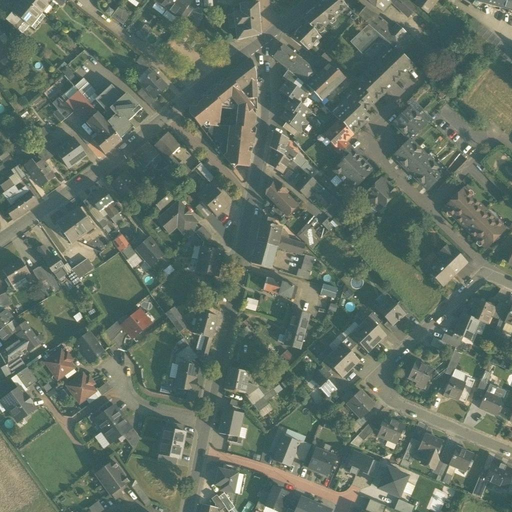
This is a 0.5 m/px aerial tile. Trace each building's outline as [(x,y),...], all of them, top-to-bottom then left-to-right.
[(41,14),(40,13),(23,0),(21,0),(11,12),(24,23),(29,27),(30,28),(30,27),(29,26),(39,14),(41,15),(41,14)] [(23,0),(40,13),(51,0),(23,0)] [(156,0),(155,1),(167,10),(173,0),(156,0)] [(190,0),(173,0),(167,10),(177,18),(178,17),(184,22),(187,17),(193,9),(187,5),(190,0)] [(324,0),(320,3),(334,19),(347,8),(339,0),(324,0)] [(382,0),(375,7),(382,12),(392,2),(390,1),(390,0),(382,0)] [(392,2),(409,17),(415,10),(403,0),(390,0),(390,1),(392,2)] [(417,0),(414,5),(427,15),(438,0),(417,0)] [(511,0),(474,0),(474,2),(508,11),(507,14),(511,15),(511,0)] [(162,16),(167,10),(155,1),(151,8),(162,16)] [(257,3),(254,4),(243,5),(240,5),(239,5),(240,13),(234,14),(236,41),(260,35),(258,3),(257,3)] [(316,34),(334,19),(320,3),(302,18),(305,22),(316,34)] [(111,18),(122,26),(130,15),(119,7),(111,18)] [(187,17),(198,25),(202,20),(200,8),(193,9),(187,17)] [(362,19),(384,39),(391,31),(387,25),(376,15),(371,13),(365,8),(358,16),(362,19)] [(167,10),(162,16),(173,24),(177,18),(167,10)] [(5,20),(16,31),(17,31),(24,23),(11,12),(5,20)] [(30,27),(30,28),(32,29),(43,16),(41,14),(41,15),(39,14),(29,26),(30,27)] [(467,28),(471,32),(479,23),(474,19),(467,28)] [(320,38),(316,34),(305,22),(290,37),(307,51),(320,38)] [(22,35),(29,27),(24,23),(17,31),(22,35)] [(471,32),(506,61),(511,54),(511,51),(479,23),(471,32)] [(356,82),(361,86),(375,102),(413,65),(410,62),(400,54),(394,49),(392,47),(391,46),(368,25),(350,43),(362,56),(374,45),(383,45),(386,48),(386,57),(382,61),(381,60),(376,60),(376,67),(371,72),(369,70),(356,82)] [(392,47),(394,49),(406,34),(396,25),(391,31),(384,39),(393,47),(392,47)] [(136,36),(143,42),(151,31),(144,26),(136,36)] [(4,34),(0,37),(0,43),(7,53),(12,50),(8,45),(11,44),(4,34)] [(394,49),(400,54),(413,40),(406,34),(394,49)] [(205,43),(205,50),(217,49),(217,42),(205,43)] [(302,82),(306,86),(317,76),(312,71),(312,70),(283,45),(273,58),(273,59),(302,82)] [(7,54),(0,58),(0,63),(3,68),(13,61),(7,54)] [(137,63),(147,70),(151,64),(141,57),(137,63)] [(254,109),(255,111),(257,111),(256,74),(252,63),(249,59),(229,75),(230,78),(254,109)] [(330,63),(317,76),(306,86),(321,102),(325,99),(345,79),(330,63)] [(65,67),(60,72),(69,82),(74,77),(65,67)] [(137,81),(140,85),(151,75),(148,71),(137,81)] [(287,82),(291,86),(297,78),(287,71),(281,79),(286,83),(287,82)] [(145,90),(153,99),(154,99),(166,87),(153,73),(151,75),(140,85),(143,88),(145,90)] [(235,127),(218,125),(221,109),(221,108),(220,108),(220,104),(241,108),(240,117),(249,118),(250,112),(251,112),(254,109),(230,78),(224,83),(224,87),(219,87),(216,86),(215,90),(211,93),(210,97),(206,97),(202,97),(202,100),(198,104),(197,108),(193,108),(189,108),(189,114),(200,128),(203,125),(203,124),(208,125),(208,126),(209,126),(208,131),(215,132),(215,138),(221,139),(220,147),(217,149),(233,169),(237,167),(248,167),(250,154),(251,154),(252,148),(251,147),(253,145),(254,136),(255,136),(256,129),(254,127),(252,126),(248,126),(248,123),(239,122),(238,132),(235,132),(236,127),(235,127)] [(291,86),(298,91),(303,84),(297,78),(291,86)] [(83,79),(75,87),(86,100),(94,93),(95,92),(83,79)] [(290,99),(300,106),(307,97),(298,91),(291,86),(287,82),(286,83),(280,92),(290,99)] [(61,97),(66,102),(78,92),(73,86),(61,97)] [(91,105),(90,105),(100,116),(102,118),(108,124),(112,129),(111,130),(120,140),(133,128),(128,122),(125,119),(127,117),(130,120),(142,109),(126,94),(122,98),(119,101),(117,99),(120,96),(111,86),(98,98),(91,105)] [(361,86),(356,91),(371,106),(375,102),(361,86)] [(137,94),(150,107),(156,101),(154,99),(153,99),(145,90),(144,92),(142,90),(137,94)] [(364,113),(371,106),(356,91),(332,114),(339,122),(339,121),(352,135),(369,119),(364,113)] [(74,112),(76,111),(76,110),(86,101),(78,92),(66,102),(74,112)] [(86,100),(91,105),(98,98),(94,93),(86,100)] [(300,106),(290,99),(284,108),(287,110),(304,122),(311,113),(300,106)] [(91,127),(95,124),(102,118),(100,116),(90,105),(86,101),(76,110),(76,111),(91,127)] [(65,120),(74,112),(66,102),(57,110),(58,111),(65,120)] [(221,108),(221,109),(237,111),(235,127),(236,127),(235,132),(238,132),(239,122),(248,123),(248,126),(252,126),(254,127),(257,124),(255,122),(256,118),(251,112),(250,112),(249,118),(240,117),(241,108),(220,104),(220,108),(221,108)] [(392,124),(409,140),(410,141),(426,124),(409,107),(392,124)] [(307,124),(304,122),(287,110),(280,119),(286,123),(298,132),(301,134),(307,124)] [(53,115),(61,124),(65,120),(58,111),(53,115)] [(108,124),(102,118),(95,124),(101,131),(103,129),(104,131),(93,141),(104,155),(121,141),(120,140),(111,130),(112,129),(108,124)] [(344,142),(352,135),(339,121),(339,122),(324,136),(336,149),(337,150),(344,142)] [(282,128),(294,137),(298,132),(286,123),(282,128)] [(1,131),(7,139),(14,134),(8,126),(1,131)] [(276,152),(282,156),(285,149),(288,140),(273,132),(269,148),(276,152)] [(37,141),(43,149),(52,142),(46,133),(37,141)] [(153,147),(166,160),(169,157),(180,146),(167,133),(153,147)] [(56,154),(67,169),(86,155),(74,139),(59,151),(56,153),(56,154)] [(444,174),(410,141),(409,140),(392,157),(427,191),(444,174)] [(45,162),(50,158),(43,149),(37,141),(31,145),(39,157),(40,156),(45,162)] [(59,151),(52,142),(43,149),(50,158),(56,154),(56,153),(59,151)] [(339,156),(340,155),(348,147),(349,146),(344,142),(337,150),(336,149),(334,151),(339,156)] [(144,167),(144,168),(151,162),(158,155),(147,143),(133,155),(144,167)] [(353,151),(348,147),(340,155),(345,159),(353,151)] [(0,151),(0,160),(1,161),(9,155),(4,149),(0,151)] [(290,151),(285,149),(282,156),(290,160),(292,162),(297,155),(290,151)] [(348,186),(353,191),(373,171),(353,151),(345,159),(333,171),(338,176),(343,176),(348,181),(348,186)] [(282,174),(287,165),(290,160),(282,156),(276,152),(268,165),(272,168),(282,174)] [(151,162),(164,176),(171,169),(158,155),(151,162)] [(292,162),(300,169),(305,163),(297,155),(292,162)] [(173,168),(175,171),(178,167),(169,157),(166,160),(165,160),(173,168)] [(292,162),(290,160),(287,165),(296,172),(300,169),(292,162)] [(26,166),(30,171),(37,167),(33,162),(26,166)] [(43,162),(37,167),(30,171),(29,172),(32,177),(41,188),(54,178),(43,162)] [(314,172),(305,163),(300,169),(301,170),(307,175),(309,177),(314,172)] [(175,171),(183,180),(183,179),(190,174),(182,164),(178,167),(175,171)] [(195,168),(210,184),(215,179),(200,164),(195,168)] [(21,181),(26,177),(21,170),(18,166),(13,170),(15,173),(21,181)] [(26,166),(21,170),(26,177),(28,180),(32,177),(29,172),(30,171),(26,166)] [(8,178),(9,180),(15,187),(22,183),(21,181),(15,173),(8,178)] [(137,188),(134,183),(126,173),(111,184),(118,193),(123,199),(129,195),(137,188)] [(316,183),(309,177),(307,175),(296,188),(307,198),(315,190),(319,193),(323,189),(316,183)] [(377,210),(378,211),(385,204),(396,193),(381,179),(364,197),(377,210)] [(8,192),(15,187),(9,180),(0,186),(0,187),(5,194),(8,192)] [(284,215),(286,217),(297,207),(285,195),(287,193),(278,184),(276,185),(273,182),(268,181),(266,195),(276,206),(284,215)] [(152,191),(157,197),(164,191),(159,185),(152,191)] [(212,213),(216,217),(229,205),(211,185),(211,186),(212,187),(206,192),(205,191),(198,197),(203,203),(212,213)] [(15,203),(22,198),(18,193),(15,187),(8,192),(15,203)] [(25,188),(18,193),(22,198),(28,194),(25,188)] [(323,213),(332,221),(344,209),(344,208),(323,189),(319,193),(331,204),(323,213)] [(444,209),(464,229),(484,209),(464,189),(456,196),(456,199),(454,202),(451,202),(444,209)] [(95,207),(99,212),(103,209),(111,204),(112,202),(103,190),(90,199),(90,200),(95,207)] [(151,202),(159,211),(172,200),(164,191),(157,197),(151,202)] [(11,205),(15,203),(8,192),(5,194),(4,195),(11,205)] [(15,203),(17,206),(22,214),(36,204),(29,193),(28,194),(22,198),(15,203)] [(83,203),(89,212),(95,207),(90,200),(90,199),(89,198),(83,203)] [(177,228),(183,235),(195,224),(196,223),(190,216),(188,216),(185,212),(185,210),(178,203),(157,221),(165,230),(173,223),(177,228)] [(196,209),(205,219),(212,213),(203,203),(196,209)] [(108,215),(111,219),(118,213),(111,204),(103,209),(107,214),(108,215)] [(372,216),(377,222),(390,209),(385,204),(378,211),(377,210),(372,216)] [(13,220),(22,214),(17,206),(8,212),(13,220)] [(271,210),(280,219),(284,215),(276,206),(271,210)] [(95,207),(89,212),(97,223),(103,219),(108,215),(107,214),(103,209),(99,212),(95,207)] [(57,225),(71,244),(93,227),(79,209),(57,225)] [(505,230),(484,209),(464,229),(485,250),(492,242),(492,240),(495,237),(498,237),(505,230)] [(123,220),(118,213),(111,219),(116,225),(123,220)] [(257,242),(275,247),(278,237),(279,238),(281,229),(272,220),(262,218),(257,242)] [(103,219),(97,223),(102,229),(106,226),(107,225),(103,219)] [(173,223),(165,230),(169,235),(177,228),(173,223)] [(187,239),(195,233),(199,229),(195,224),(183,235),(187,239)] [(106,226),(102,229),(106,235),(110,231),(106,226)] [(312,236),(316,232),(309,226),(299,237),(311,247),(317,241),(312,236)] [(200,228),(199,229),(195,233),(203,243),(211,237),(203,227),(201,228),(200,228)] [(120,253),(130,246),(122,235),(112,242),(120,253)] [(305,245),(279,238),(278,237),(275,247),(275,248),(276,248),(302,255),(305,245)] [(138,251),(150,241),(148,239),(136,249),(138,251)] [(138,251),(149,264),(155,259),(153,257),(159,251),(150,241),(138,251)] [(270,269),(276,248),(275,248),(275,247),(257,242),(250,264),(270,270),(270,269)] [(442,257),(440,259),(455,274),(466,264),(448,245),(439,254),(442,257)] [(36,251),(58,281),(64,277),(59,270),(62,268),(63,267),(56,257),(53,260),(43,246),(36,251)] [(120,253),(126,261),(135,254),(130,246),(120,253)] [(198,260),(201,248),(194,246),(191,259),(198,260)] [(201,248),(198,260),(219,265),(221,256),(218,256),(219,252),(201,248)] [(163,256),(159,251),(153,257),(155,259),(149,264),(151,266),(163,256)] [(142,262),(135,254),(126,261),(132,270),(142,262)] [(301,271),(310,273),(314,259),(305,256),(303,264),(302,264),(301,269),(301,271)] [(442,286),(455,274),(440,259),(428,271),(442,286)] [(86,260),(71,270),(72,271),(78,280),(93,270),(86,260)] [(218,273),(219,265),(198,260),(195,273),(214,277),(215,273),(218,273)] [(2,272),(11,286),(29,275),(21,261),(2,272)] [(62,268),(67,275),(72,271),(71,270),(67,264),(63,267),(62,268)] [(160,274),(165,280),(175,272),(170,266),(160,274)] [(32,272),(40,284),(46,280),(38,268),(32,272)] [(296,277),(308,281),(310,273),(301,271),(298,270),(296,277)] [(78,280),(72,271),(67,275),(73,284),(78,280)] [(263,291),(294,300),(297,288),(266,278),(263,291)] [(205,291),(210,297),(219,290),(214,284),(205,291)] [(334,299),(337,289),(323,285),(320,295),(334,299)] [(0,303),(3,309),(11,305),(5,294),(0,295),(0,303)] [(259,302),(247,298),(244,309),(255,313),(259,302)] [(388,321),(392,325),(393,325),(403,315),(395,306),(388,299),(380,307),(380,312),(388,321)] [(476,300),(469,317),(478,321),(486,325),(494,308),(476,300)] [(403,315),(407,319),(412,314),(400,301),(395,306),(403,315)] [(492,317),(499,320),(504,310),(505,306),(498,303),(492,317)] [(169,320),(179,333),(187,327),(173,309),(165,315),(169,320)] [(499,320),(499,322),(505,324),(505,323),(509,312),(504,310),(499,320)] [(0,315),(0,328),(2,328),(6,325),(5,325),(12,320),(6,311),(0,315)] [(123,329),(132,339),(148,326),(150,324),(144,316),(139,311),(122,326),(121,326),(123,329)] [(200,336),(205,338),(212,340),(218,318),(199,312),(192,334),(200,336)] [(284,345),(299,349),(309,316),(294,312),(284,345)] [(79,313),(72,317),(76,323),(83,318),(79,313)] [(368,318),(376,327),(381,323),(372,313),(367,317),(368,318)] [(470,341),(478,321),(469,317),(462,314),(453,334),(470,341)] [(368,318),(359,327),(376,345),(385,336),(376,327),(368,318)] [(18,328),(12,320),(5,325),(6,325),(2,328),(0,328),(0,337),(3,342),(16,332),(20,339),(21,340),(20,341),(28,351),(28,352),(40,344),(34,337),(25,323),(18,328)] [(109,328),(105,332),(112,342),(123,329),(121,326),(122,326),(118,321),(109,328)] [(384,325),(392,334),(397,329),(393,325),(392,325),(388,321),(384,325)] [(500,336),(505,324),(499,322),(494,333),(500,336)] [(367,353),(376,345),(359,327),(350,335),(350,336),(358,344),(367,353)] [(114,345),(112,342),(105,332),(100,336),(109,349),(114,345)] [(38,334),(34,337),(40,344),(43,342),(43,341),(38,334)] [(85,356),(90,363),(103,354),(89,334),(82,339),(84,341),(77,346),(80,350),(80,352),(82,356),(85,356)] [(442,335),(440,341),(447,344),(450,346),(453,339),(442,335)] [(195,351),(198,352),(201,353),(205,338),(200,336),(195,351)] [(346,340),(354,348),(358,344),(350,336),(346,340)] [(341,344),(350,352),(354,348),(346,340),(343,337),(338,341),(341,344)] [(208,355),(212,340),(205,338),(201,353),(208,355)] [(18,347),(23,354),(28,351),(20,341),(21,340),(20,339),(0,352),(0,353),(9,347),(10,349),(18,347)] [(443,352),(447,344),(440,341),(434,339),(431,346),(443,352)] [(341,344),(333,352),(350,370),(359,362),(350,352),(341,344)] [(0,355),(5,365),(6,366),(10,364),(23,354),(18,347),(10,349),(9,347),(0,353),(0,355)] [(189,364),(197,358),(194,355),(188,347),(176,356),(174,365),(179,366),(179,365),(189,367),(189,364)] [(198,352),(194,355),(197,358),(198,358),(204,366),(208,355),(201,353),(198,352)] [(342,378),(350,370),(333,352),(324,361),(332,369),(342,378)] [(454,352),(449,362),(456,365),(460,355),(454,352)] [(46,363),(58,379),(64,375),(63,374),(72,368),(68,363),(64,357),(61,353),(46,363)] [(323,368),(328,373),(332,369),(324,361),(320,365),(323,368)] [(416,383),(425,386),(432,370),(431,370),(415,363),(415,362),(407,379),(408,379),(416,383)] [(445,373),(451,376),(454,370),(456,365),(449,362),(445,373)] [(11,375),(12,378),(16,376),(10,364),(6,366),(11,375)] [(177,379),(179,366),(174,365),(171,364),(169,378),(177,379)] [(6,366),(5,365),(0,368),(5,378),(11,375),(6,366)] [(188,390),(194,391),(196,381),(194,381),(197,368),(189,367),(179,365),(179,366),(177,379),(176,384),(184,386),(183,389),(188,390)] [(17,375),(27,389),(37,381),(27,368),(17,375)] [(319,372),(327,381),(331,376),(328,373),(323,368),(319,372)] [(76,374),(72,369),(64,375),(67,380),(76,374)] [(253,406),(258,412),(268,405),(266,402),(277,394),(274,390),(266,380),(256,388),(246,384),(248,373),(229,369),(225,390),(243,394),(253,406)] [(469,376),(454,370),(451,376),(450,379),(465,385),(468,379),(469,376)] [(310,381),(328,398),(336,390),(327,381),(319,372),(310,381)] [(483,374),(479,384),(485,387),(489,377),(483,374)] [(16,376),(12,378),(11,379),(18,389),(20,388),(22,392),(27,389),(17,375),(16,376)] [(68,387),(79,403),(85,399),(86,398),(85,397),(93,391),(90,386),(86,381),(82,376),(68,387)] [(266,380),(274,390),(279,386),(272,376),(266,380)] [(443,394),(458,401),(465,385),(450,379),(443,394)] [(474,382),(468,379),(465,385),(458,401),(464,404),(474,382)] [(106,383),(97,390),(101,396),(111,389),(106,383)] [(48,384),(43,388),(46,393),(51,389),(48,384)] [(480,398),(485,387),(479,384),(475,395),(480,398)] [(485,394),(502,401),(506,392),(489,385),(485,394)] [(282,390),(279,386),(274,390),(277,394),(282,390)] [(8,410),(17,422),(23,418),(26,419),(29,417),(29,413),(35,409),(31,405),(32,401),(29,397),(25,396),(22,392),(20,388),(18,389),(3,400),(9,409),(8,410)] [(341,398),(347,405),(357,395),(351,389),(347,392),(347,393),(341,398)] [(54,390),(47,395),(52,401),(58,397),(54,390)] [(85,399),(89,405),(101,396),(97,390),(94,392),(86,398),(85,399)] [(186,400),(196,402),(198,392),(194,391),(188,390),(186,400)] [(360,418),(360,419),(369,410),(374,406),(360,392),(357,395),(347,405),(360,418)] [(479,409),(496,416),(503,401),(502,401),(485,394),(479,409)] [(334,405),(328,398),(317,408),(324,415),(334,405)] [(9,409),(3,400),(0,402),(0,410),(2,414),(8,410),(9,409)] [(231,400),(229,406),(240,410),(242,404),(231,400)] [(95,421),(103,432),(122,418),(114,407),(102,415),(94,421),(95,421)] [(87,418),(91,424),(95,421),(94,421),(102,415),(99,410),(87,418)] [(360,419),(360,418),(356,422),(361,428),(373,415),(369,410),(360,419)] [(237,438),(243,415),(224,411),(219,434),(228,436),(237,438)] [(396,445),(405,425),(404,425),(403,427),(385,419),(386,418),(385,417),(377,437),(378,437),(378,436),(388,440),(396,443),(396,445)] [(130,429),(122,418),(103,432),(111,443),(122,435),(130,429)] [(164,429),(181,432),(183,426),(165,422),(164,429)] [(368,424),(357,436),(363,441),(374,430),(368,424)] [(122,435),(133,450),(139,438),(132,428),(130,429),(122,435)] [(164,429),(161,442),(181,446),(184,433),(181,432),(164,429)] [(237,438),(228,436),(227,442),(240,445),(242,439),(237,438)] [(357,448),(363,441),(357,436),(350,444),(357,448)] [(425,436),(418,451),(425,454),(434,458),(435,458),(441,443),(425,436)] [(273,461),(289,467),(292,458),(298,443),(283,437),(273,461)] [(393,451),(396,445),(396,443),(388,440),(385,447),(393,451)] [(299,441),(298,443),(292,458),(304,462),(308,451),(311,445),(299,441)] [(410,441),(405,453),(411,455),(416,443),(410,441)] [(179,460),(181,446),(161,442),(158,455),(176,459),(179,460)] [(456,468),(466,472),(473,456),(456,449),(449,465),(456,468)] [(314,453),(308,468),(326,475),(334,457),(315,450),(314,453)] [(308,468),(314,453),(308,451),(304,462),(302,467),(307,469),(308,468)] [(414,460),(421,463),(425,454),(418,451),(414,460)] [(354,453),(346,471),(359,477),(361,473),(365,475),(365,473),(366,473),(371,460),(354,453)] [(408,463),(411,455),(405,453),(402,460),(408,463)] [(434,458),(425,454),(421,463),(433,469),(434,469),(437,462),(438,460),(436,458),(435,458),(434,458)] [(157,462),(174,465),(176,459),(158,455),(157,462)] [(380,464),(371,460),(366,473),(365,473),(365,475),(373,478),(380,464)] [(95,475),(110,496),(111,495),(119,490),(123,487),(129,483),(113,462),(108,465),(104,469),(96,474),(95,475)] [(432,473),(438,476),(442,465),(437,462),(434,469),(433,469),(432,473)] [(504,490),(505,490),(511,473),(511,471),(505,468),(499,466),(492,463),(493,462),(492,462),(485,479),(484,482),(485,481),(487,482),(505,489),(504,490)] [(92,469),(96,474),(104,469),(102,467),(100,464),(92,469)] [(448,467),(442,465),(438,476),(443,478),(445,474),(448,467)] [(448,467),(445,474),(452,477),(456,468),(449,465),(448,467)] [(387,468),(378,489),(399,498),(401,492),(405,483),(408,477),(387,468)] [(220,491),(233,494),(237,474),(218,470),(215,485),(221,486),(220,491)] [(243,475),(237,474),(233,494),(239,495),(243,475)] [(445,474),(443,478),(441,484),(448,486),(452,477),(445,474)] [(484,482),(485,479),(479,477),(472,495),(480,499),(487,482),(485,481),(484,482)] [(132,488),(145,506),(151,503),(135,481),(134,482),(132,488)] [(414,487),(405,483),(401,492),(410,496),(414,487)] [(274,511),(276,511),(279,511),(287,493),(273,487),(270,495),(264,507),(265,507),(272,510),(273,511),(274,511)] [(111,495),(115,500),(122,495),(120,492),(119,490),(111,495)] [(263,511),(265,507),(264,507),(270,495),(262,491),(255,508),(263,511)] [(224,494),(218,498),(228,511),(234,508),(224,494)] [(216,511),(219,511),(225,508),(216,496),(211,500),(214,505),(214,508),(216,509),(216,511)] [(312,511),(315,505),(301,499),(295,511),(312,511)] [(369,500),(364,511),(384,511),(386,507),(369,500)] [(397,511),(412,511),(414,507),(398,500),(394,510),(397,511)] [(97,501),(90,508),(94,511),(100,511),(104,508),(97,501)]
